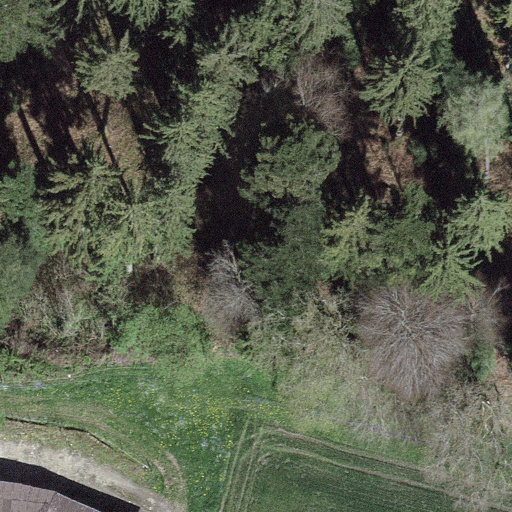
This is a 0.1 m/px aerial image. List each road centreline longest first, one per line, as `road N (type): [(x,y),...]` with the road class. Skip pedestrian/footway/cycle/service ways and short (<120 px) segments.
road 1 (track): [(511,421),(455,418),(284,383),(157,389),(0,351)]
road 2 (track): [(0,1),(482,0),(511,17)]
